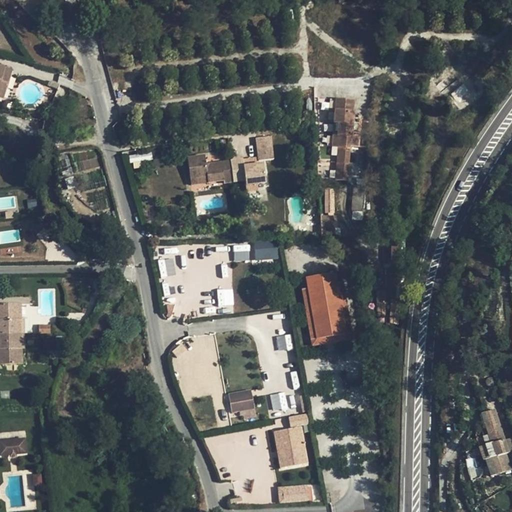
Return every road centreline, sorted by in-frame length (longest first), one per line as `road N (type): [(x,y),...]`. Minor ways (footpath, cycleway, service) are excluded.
road 1 (residential): [(217,511),(161,372),(145,276),(74,0)]
road 2 (primary): [(511,100),(457,183),(422,271),(405,511)]
road 3 (primary): [(424,511),(441,267),(461,212),(511,131)]
road 4 (unknown): [(140,260),(0,266)]
